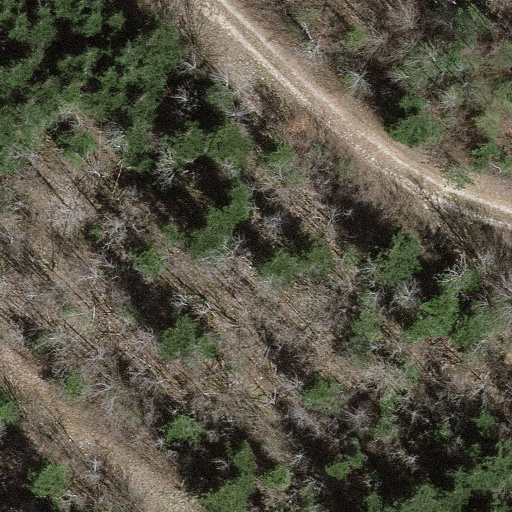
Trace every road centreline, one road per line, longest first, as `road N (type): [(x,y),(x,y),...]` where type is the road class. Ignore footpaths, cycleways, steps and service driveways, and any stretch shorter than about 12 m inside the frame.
road 1 (track): [(511,217),(451,202),(205,0)]
road 2 (track): [(0,393),(173,511)]
